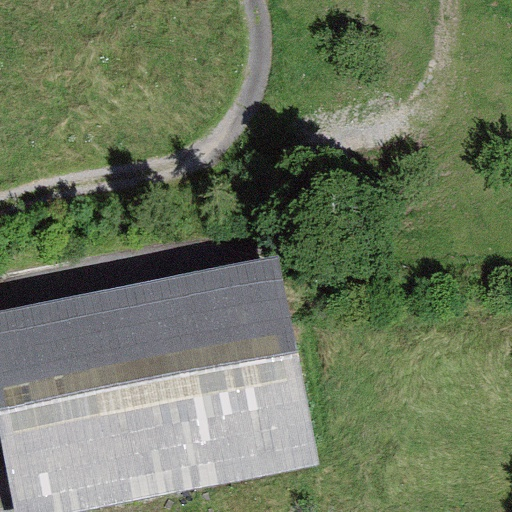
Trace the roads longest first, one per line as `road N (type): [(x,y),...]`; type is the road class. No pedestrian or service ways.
road 1 (track): [(253,0),(261,48),(256,78),(227,137),(190,161),(0,212)]
road 2 (track): [(444,0),(439,69),(413,114),(377,134),(292,152),(190,161)]
